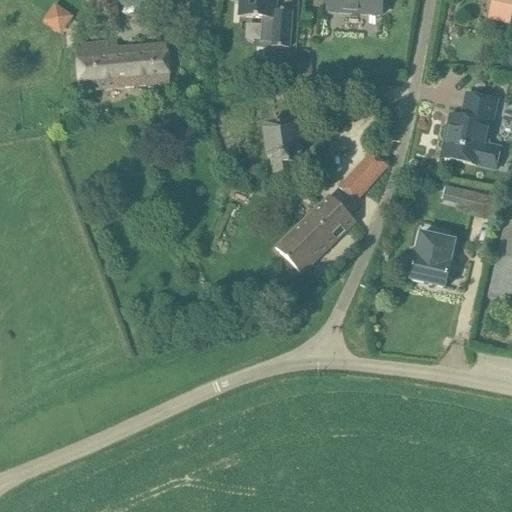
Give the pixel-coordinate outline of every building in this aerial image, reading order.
[(85,0),(87,11),(93,11),(114,9),(113,0),(85,0)] [(240,0),(240,18),(264,19),(263,25),(274,26),(272,48),(290,49),(292,12),(276,11),(276,0),(240,0)] [(382,0),(329,0),(329,10),(329,11),(342,12),(363,14),(382,15),(382,0)] [(41,23),(58,34),(70,16),(53,5),(41,23)] [(169,84),(165,45),(117,49),(116,43),(74,47),(78,91),(94,89),(94,91),(169,84)] [(273,55),(272,73),(289,74),(290,56),(273,55)] [(312,81),(313,63),(298,63),(298,80),(312,81)] [(476,167),(477,166),(496,170),(499,155),(480,151),(486,125),(491,126),(496,102),(471,96),(466,120),(451,116),(441,159),(476,167)] [(272,160),(274,176),(295,173),(293,157),(301,156),(302,154),(298,126),(294,123),(267,127),(265,131),(268,158),(271,160),(272,160)] [(356,204),(389,169),(371,153),(339,188),(356,204)] [(500,200),(462,191),(458,209),(472,213),(471,217),(494,223),(500,200)] [(330,197),(276,250),(302,276),(356,224),(330,197)] [(511,222),(506,221),(487,299),(511,304),(511,222)] [(445,289),(455,242),(422,234),(411,281),(445,289)]
